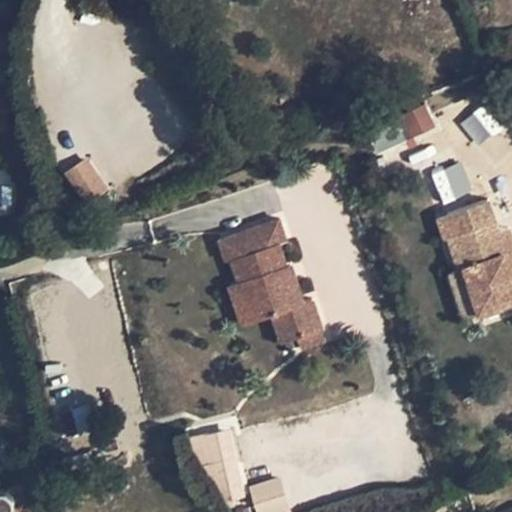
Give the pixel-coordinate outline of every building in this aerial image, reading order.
[(424,103),(366,131),(377,153),(435,125),(424,103)] [(474,143),(499,130),(486,106),(461,120),(474,143)] [(63,173),(86,205),(108,189),(85,157),(63,173)] [(430,173),(442,204),(472,192),(459,161),(430,173)] [(489,198),(448,212),(455,232),(449,234),(449,235),(459,267),(460,269),(465,267),(480,311),(511,300),(511,272),(505,251),(501,252),(495,233),(499,231),(499,230),(489,198)] [(438,215),(446,236),(449,235),(449,234),(455,232),(448,212),(438,215)] [(279,218),(226,236),(233,257),(241,279),(241,281),(245,279),(258,318),(274,313),(283,340),(297,335),(301,346),(321,339),(318,328),(322,327),(312,298),(304,301),(294,303),(282,267),(287,265),(287,264),(279,242),(287,240),(279,218)] [(511,248),(511,237),(509,227),(499,230),(499,231),(495,233),(501,252),(505,251),(511,248)] [(226,236),(220,238),(228,259),(233,257),(226,236)] [(304,301),(291,262),(287,264),(287,265),(282,267),(294,303),(304,301)] [(480,311),(465,267),(460,269),(459,267),(451,270),(465,316),(480,311)] [(241,279),(230,283),(244,323),(258,318),(245,279),(241,281),(241,279)] [(322,327),(318,328),(321,339),(326,337),(322,327)] [(231,426),(190,437),(204,461),(237,453),(231,426)] [(293,511),(285,478),(246,487),(251,511),(293,511)] [(16,511),(14,506),(15,504),(14,502),(14,499),(13,496),(11,494),(9,492),(6,491),(3,490),(1,490),(0,489),(0,511),(16,511)]
